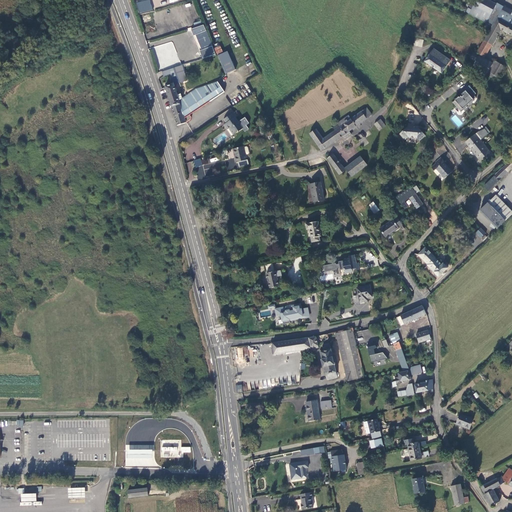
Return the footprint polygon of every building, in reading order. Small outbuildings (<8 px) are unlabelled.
[(150,0),(146,0),(136,2),(139,14),(153,11),(150,0)] [(471,10),(469,14),(492,26),(502,9),(497,6),(495,10),(477,0),(471,10)] [(477,0),(495,10),(497,6),(497,4),(490,0),(477,0)] [(511,14),(502,9),(492,26),(477,53),(479,55),(485,58),(502,31),(511,36),(511,14)] [(213,46),(206,30),(195,35),(202,51),(213,46)] [(424,40),(415,38),(414,46),(422,48),(424,40)] [(169,47),(171,52),(175,51),(173,42),(155,46),(156,50),(169,47)] [(224,52),(221,46),(215,48),(217,55),(224,52)] [(451,60),(434,48),(425,61),(435,68),(442,74),(447,66),(451,60)] [(236,70),(228,51),(218,55),(226,74),(236,70)] [(495,80),(497,77),(493,74),(499,63),(494,60),(492,62),(485,58),(479,55),(473,52),(470,58),(475,62),(472,66),(495,80)] [(493,74),(497,77),(498,77),(504,66),(499,63),(493,74)] [(178,75),(180,83),(187,81),(183,66),(175,68),(178,75)] [(172,78),(178,75),(175,68),(170,70),(169,69),(162,72),(164,77),(171,74),(172,78)] [(179,85),(180,84),(180,83),(178,75),(172,78),(174,83),(174,84),(178,84),(179,85)] [(181,94),(178,95),(168,97),(177,126),(186,123),(185,118),(225,92),(218,82),(196,88),(183,98),(181,94)] [(168,97),(178,95),(174,84),(174,83),(165,86),(168,97)] [(459,97),(453,102),(461,112),(468,107),(467,106),(469,104),(470,105),(475,100),(474,100),(476,97),(474,95),(476,94),(469,86),(465,89),(466,91),(462,94),(464,96),(462,97),(461,96),(460,97),(459,97)] [(348,115),(341,120),(349,132),(372,114),(367,107),(351,119),(348,115)] [(234,113),(224,119),(226,123),(224,125),(227,130),(229,129),(234,135),(244,129),(236,117),(237,116),(234,113)] [(381,119),(374,124),(380,131),(386,126),(381,119)] [(349,132),(341,120),(338,122),(338,123),(333,127),(335,130),(323,139),(316,129),(309,134),(321,152),(343,137),(349,132)] [(419,128),(414,127),(414,124),(409,124),(408,127),(400,134),(406,140),(409,138),(417,138),(420,141),(426,136),(419,128)] [(480,131),(477,134),(482,139),(489,134),(485,129),(480,131)] [(345,140),(352,135),(349,132),(343,137),(345,140)] [(362,132),(359,135),(360,138),(357,140),(363,148),(370,143),(362,132)] [(491,152),(476,134),(465,143),(480,161),(491,152)] [(244,147),(234,149),(235,157),(235,158),(236,163),(238,162),(239,167),(250,165),(248,160),(247,160),(246,155),(244,148),(244,147)] [(344,168),(333,154),(327,158),(339,175),(346,170),(344,168)] [(368,165),(361,156),(344,168),(346,170),(352,178),(368,165)] [(200,158),(193,161),(196,168),(203,165),(200,158)] [(511,158),(495,175),(484,186),(489,191),(500,181),(508,172),(511,168),(511,158)] [(442,159),(432,167),(435,171),(437,169),(441,173),(440,174),(445,179),(452,172),(444,163),(445,162),(442,159)] [(321,182),(309,184),(310,185),(307,186),(310,203),(313,202),(313,203),(325,201),(321,182)] [(424,204),(412,187),(397,197),(405,209),(408,206),(405,201),(410,198),(417,208),(424,204)] [(481,210),(499,228),(511,215),(511,210),(496,195),(481,210)] [(369,205),(376,214),(382,209),(375,200),(369,205)] [(399,228),(403,225),(397,217),(393,219),(379,228),(386,238),(399,228)] [(306,223),(307,229),(310,229),(312,242),(320,241),(319,236),(321,235),(318,221),(306,223)] [(487,233),(481,227),(476,232),(482,238),(487,233)] [(428,266),(439,277),(449,268),(444,264),(443,265),(436,258),(436,257),(426,247),(419,255),(428,265),(428,266)] [(345,260),(339,262),(340,265),(337,265),(336,264),(324,267),(325,273),(338,270),(338,269),(344,268),(345,273),(353,271),(352,269),(359,268),(358,263),(356,264),(354,255),(349,256),(350,259),(345,260)] [(264,264),(270,289),(279,287),(273,263),(264,264)] [(370,285),(357,288),(360,302),(367,300),(367,297),(373,296),(370,285)] [(296,320),(303,318),(301,310),(300,305),(291,307),(292,312),(289,313),(289,311),(286,312),(286,308),(275,311),(277,317),(281,316),(283,326),(290,324),(290,322),(290,320),(296,319),(296,320)] [(423,306),(401,316),(404,324),(427,314),(423,306)] [(307,309),(301,310),(303,318),(296,320),(296,319),(290,320),(290,322),(309,318),(307,309)] [(353,327),(335,331),(348,381),(366,377),(358,345),(353,327)] [(432,334),(431,330),(416,334),(419,342),(431,339),(431,334),(432,334)] [(316,336),(273,343),(274,354),(300,350),(312,349),(312,347),(318,346),(317,340),(316,336)] [(403,370),(409,368),(408,365),(401,344),(402,344),(399,336),(392,339),(394,347),(393,347),(394,350),(396,349),(400,361),(403,370)] [(327,380),(338,377),(336,369),(336,368),(335,362),(338,362),(337,356),(334,357),(330,342),(325,344),(326,350),(321,352),(323,360),(322,360),(323,367),(325,368),(327,380)] [(377,347),(374,343),(368,344),(372,362),(385,359),(388,358),(383,352),(376,354),(375,349),(377,347)] [(237,362),(243,363),(244,356),(247,356),(248,348),(238,347),(237,362)] [(421,365),(411,368),(412,375),(423,372),(421,365)] [(409,369),(407,369),(407,371),(399,373),(400,377),(395,378),(396,381),(397,385),(401,385),(401,381),(411,379),(409,369)] [(434,389),(432,380),(425,381),(425,383),(415,384),(417,393),(434,389)] [(415,394),(413,383),(405,385),(406,390),(398,391),(399,397),(415,394)] [(320,402),(321,409),(332,408),(331,400),(320,402)] [(307,403),(308,414),(319,412),(317,401),(307,403)] [(308,414),(309,421),(320,420),(319,412),(308,414)] [(474,420),(461,414),(456,423),(461,425),(461,426),(469,430),(474,420)] [(368,421),(371,433),(381,431),(378,418),(368,421)] [(381,431),(371,433),(373,439),(376,438),(380,437),(382,437),(381,431)] [(382,445),(380,437),(376,438),(377,440),(370,442),(370,443),(374,443),(374,447),(382,445)] [(413,438),(404,440),(405,445),(407,445),(408,449),(419,446),(418,442),(415,443),(413,438)] [(161,457),(183,458),(183,452),(191,452),(191,447),(181,447),(181,440),(161,440),(161,457)] [(126,457),(153,458),(153,445),(126,445),(126,457)] [(339,449),(338,445),(331,446),(333,459),(334,471),(341,470),(346,469),(347,469),(343,449),(341,449),(339,449)] [(419,446),(408,449),(409,452),(411,461),(422,458),(422,457),(421,453),(419,446)] [(308,462),(290,464),(292,480),(303,478),(303,477),(301,468),(304,468),(309,467),(308,462)] [(505,481),(511,486),(511,469),(510,468),(503,477),(502,476),(481,487),(484,494),(503,483),(505,481)] [(422,477),(413,479),(415,493),(425,491),(422,477)] [(461,485),(452,487),(456,505),(470,502),(468,489),(463,490),(461,485)] [(36,501),(36,493),(24,493),(24,488),(18,488),(18,494),(21,494),(21,501),(36,501)] [(129,498),(149,496),(148,488),(128,490),(129,494),(129,498)] [(205,501),(204,490),(189,491),(190,503),(205,501)] [(494,490),(485,495),(491,506),(500,502),(500,500),(504,498),(500,492),(496,494),(494,490)] [(312,491),(299,493),(300,498),(302,497),(302,503),(301,503),(302,509),(312,506),(311,496),(313,496),(312,491)] [(171,495),(172,499),(173,499),(173,501),(176,501),(176,503),(182,502),(180,493),(171,495)]
